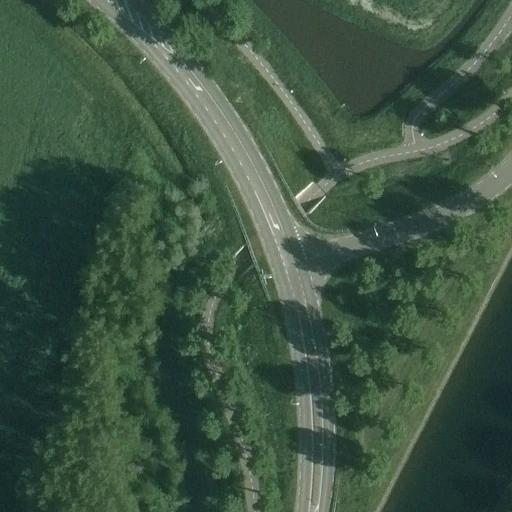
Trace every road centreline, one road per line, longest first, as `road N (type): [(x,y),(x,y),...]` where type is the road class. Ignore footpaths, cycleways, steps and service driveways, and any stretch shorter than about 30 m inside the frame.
road 1 (tertiary): [(290,267),(250,172),(212,109),(115,0)]
road 2 (tertiary): [(321,511),(326,385),(310,307),(290,267)]
road 3 (tertiary): [(290,267),(307,429),(303,511)]
road 4 (tertiary): [(290,267),(442,218),(511,170)]
